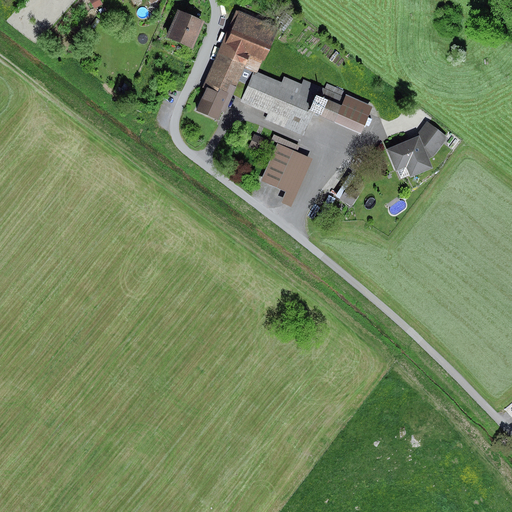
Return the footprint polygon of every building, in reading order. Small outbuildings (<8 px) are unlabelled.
[(99,0),(89,0),(94,9),(102,4),(99,0)] [(208,22),(181,10),(169,38),(196,50),(208,22)] [(275,27),(234,10),(192,112),(215,121),(219,112),(223,113),(230,95),(245,101),(256,73),(275,27)] [(283,12),(277,20),(281,24),(278,28),(282,31),(292,19),(283,12)] [(280,83),(256,73),(245,101),(244,104),(266,113),(263,120),(301,136),(311,114),(358,134),(369,107),(302,79),(300,85),(282,77),(280,83)] [(417,136),(384,150),(393,171),(403,167),(407,177),(430,169),(426,159),(432,156),(447,137),(425,123),(417,136)] [(252,135),(247,147),(264,154),(269,141),(252,135)] [(308,159),(275,144),(259,182),(283,192),(278,203),(287,207),(308,159)] [(347,186),(339,198),(349,205),(357,193),(347,186)]
